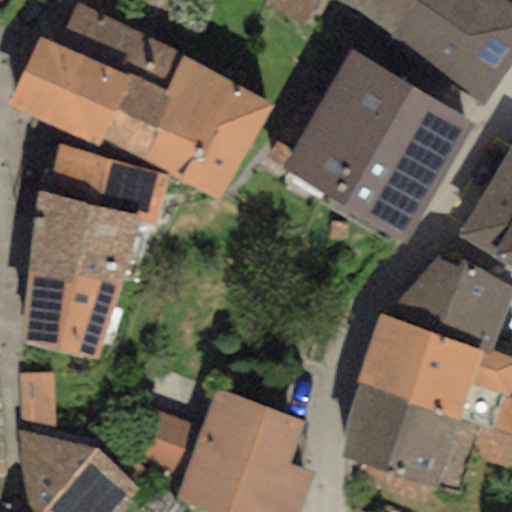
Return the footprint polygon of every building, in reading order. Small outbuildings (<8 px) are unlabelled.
[(304,23),(316,0),(266,0),(262,8),(304,23)] [(362,0),(330,0),(354,11),(362,0)] [(362,0),(354,11),(391,36),(417,0),(362,0)] [(417,0),(391,36),(480,107),(511,61),(511,7),(502,0),(417,0)] [(179,58),(75,7),(56,47),(38,39),(6,106),(95,148),(98,138),(131,77),(161,93),(179,58)] [(470,121),(350,53),(281,170),(403,242),(470,121)] [(271,107),(179,58),(161,93),(131,77),(98,138),(219,203),(271,107)] [(511,147),(510,146),(455,235),(511,269),(511,147)] [(166,177),(58,149),(45,196),(136,220),(154,224),(166,177)] [(45,196),(36,194),(26,268),(118,288),(136,220),(45,196)] [(511,290),(435,259),(380,314),(480,352),(488,355),(511,290)] [(92,360),(118,288),(26,268),(16,342),(92,360)] [(480,352),(380,314),(353,384),(360,389),(474,429),(490,434),(502,401),(511,375),(511,364),(488,355),(480,352)] [(52,375),(18,378),(19,431),(54,440),(52,375)] [(464,456),(474,429),(360,389),(337,458),(361,466),(354,485),(428,509),(437,482),(454,487),(464,456)] [(304,425),(215,391),(199,432),(182,476),(172,503),(195,511),(300,511),(314,476),(288,466),(304,425)] [(511,404),(502,401),(490,434),(474,429),(464,456),(511,472),(511,404)] [(199,432),(144,409),(126,453),(182,476),(199,432)] [(54,440),(19,431),(23,496),(38,511),(116,511),(136,491),(96,448),(54,440)]
